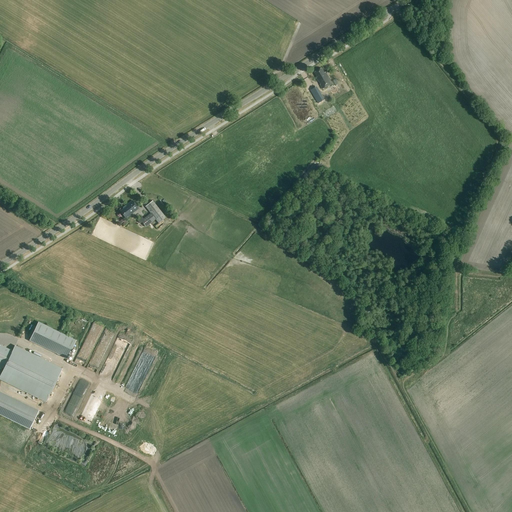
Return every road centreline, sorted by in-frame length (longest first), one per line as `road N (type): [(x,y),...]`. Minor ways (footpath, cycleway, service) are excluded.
road 1 (tertiary): [(0,265),(406,0)]
road 2 (track): [(179,511),(153,463),(48,412)]
